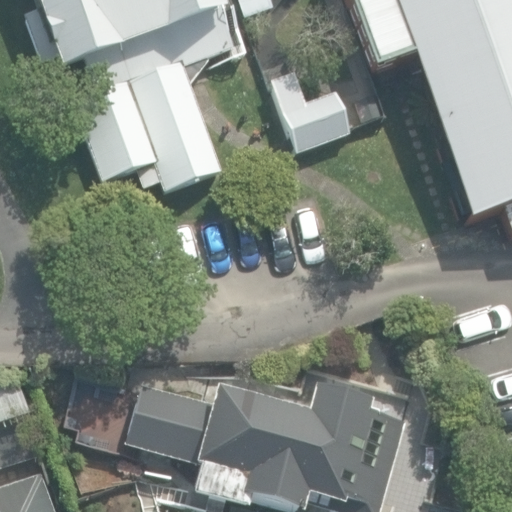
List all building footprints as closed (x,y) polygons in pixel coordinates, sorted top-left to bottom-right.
[(157,187),(160,198),(217,177),(178,72),(241,49),(222,0),(9,0),(42,87),(54,82),(94,190),(134,175),(141,193),(157,187)] [(229,0),(238,22),(270,11),(266,0),(229,0)] [(497,218),(505,240),(511,237),(511,0),(341,0),(367,77),(405,64),(462,230),(497,218)] [(266,88),(292,159),(345,140),(330,98),(301,108),(290,79),(266,88)] [(389,356),(395,337),(365,328),(359,347),(389,356)] [(244,511),(245,508),(257,511),(296,511),(300,500),(338,511),(368,407),(310,390),(302,418),(213,393),(208,410),(136,389),(120,446),(186,465),(188,506),(209,511),(244,511)] [(0,511),(41,511),(30,481),(0,491),(0,473),(40,458),(24,417),(0,426),(0,511)]
